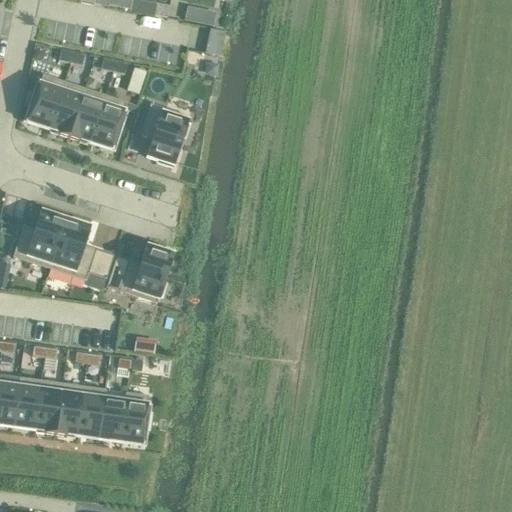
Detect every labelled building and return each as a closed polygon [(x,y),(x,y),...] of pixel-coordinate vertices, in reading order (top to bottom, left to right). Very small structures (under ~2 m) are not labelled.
[(131,0),(108,0),(107,7),(129,12),(131,0)] [(203,13),(201,26),(212,28),(215,15),(203,13)] [(209,33),(205,55),(218,58),(223,35),(209,33)] [(69,65),(71,56),(59,53),(57,63),(69,65)] [(83,58),(71,56),(69,65),(81,68),(83,58)] [(112,74),(114,65),(102,62),(100,72),(112,74)] [(114,65),(112,74),(123,77),(125,67),(114,65)] [(125,93),(138,97),(145,74),(133,70),(125,93)] [(48,132),(63,84),(41,77),(36,94),(33,93),(28,109),(31,110),(26,125),(48,132)] [(67,141),(84,91),(63,84),(48,132),(56,134),(56,137),(67,141)] [(80,142),(89,145),(104,98),(84,91),(67,141),(79,144),(80,142)] [(126,105),(104,98),(89,145),(110,152),(115,137),(118,138),(123,122),(120,121),(126,105)] [(156,165),(171,170),(181,140),(184,141),(188,127),(185,126),(188,119),(149,107),(139,137),(152,142),(146,160),(156,163),(156,165)] [(21,228),(12,259),(48,271),(65,220),(51,215),(50,218),(40,214),(35,233),(21,228)] [(65,220),(48,271),(85,283),(87,276),(105,282),(113,258),(82,248),(88,230),(78,227),(79,224),(65,220)] [(115,259),(105,290),(117,294),(155,306),(158,299),(160,300),(165,286),(162,286),(172,255),(157,250),(156,252),(146,249),(140,267),(127,263),(115,259)] [(13,346),(1,344),(0,354),(12,356),(13,346)] [(31,359),(43,360),(44,350),(32,349),(31,359)] [(56,352),(44,350),(43,360),(55,362),(56,352)] [(74,365),(85,366),(87,356),(75,355),(74,365)] [(99,358),(87,356),(85,366),(97,368),(99,358)] [(116,371),(128,372),(130,362),(118,361),(116,371)] [(141,364),(130,362),(128,372),(140,374),(141,364)] [(33,432),(40,383),(17,380),(16,389),(17,389),(11,429),(33,432)] [(54,437),(61,386),(40,383),(33,432),(36,432),(35,435),(54,437)] [(0,427),(11,429),(17,389),(16,389),(0,386),(0,427)] [(76,438),(82,389),(61,386),(54,437),(72,440),(72,438),(76,438)] [(82,389),(76,438),(97,441),(102,401),(103,402),(105,392),(82,389)] [(124,404),(118,444),(141,447),(148,398),(124,395),(123,404),(124,404)] [(123,404),(103,402),(102,401),(97,441),(118,444),(124,404),(123,404)]
